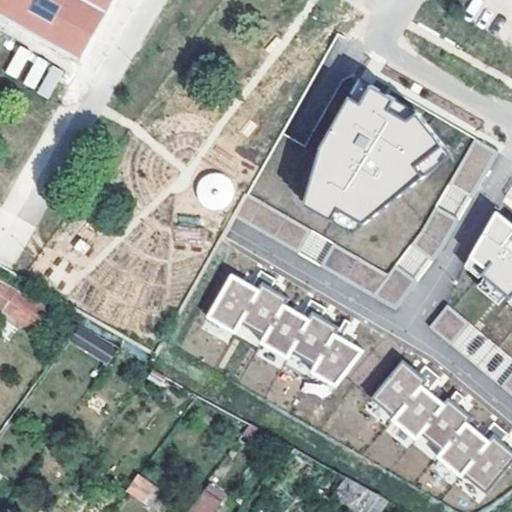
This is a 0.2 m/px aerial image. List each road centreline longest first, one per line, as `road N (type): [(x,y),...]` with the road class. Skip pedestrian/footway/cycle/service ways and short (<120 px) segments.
road 1 (residential): [(230,227),(403,326)]
road 2 (residential): [(511,121),(396,56),(387,11),(397,0)]
road 3 (residential): [(511,171),(403,326)]
road 4 (residential): [(403,326),(511,408)]
